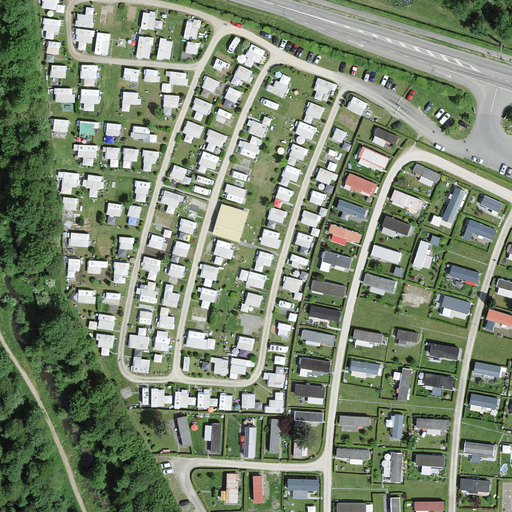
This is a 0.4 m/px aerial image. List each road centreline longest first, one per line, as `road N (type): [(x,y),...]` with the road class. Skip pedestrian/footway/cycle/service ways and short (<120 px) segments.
road 1 (residential): [(501,75),(490,112),(493,145),(457,145),(361,86),(204,16),(110,0)]
road 2 (secondary): [(259,0),(501,75)]
road 3 (residential): [(80,0),(67,13),(77,56),(200,66)]
